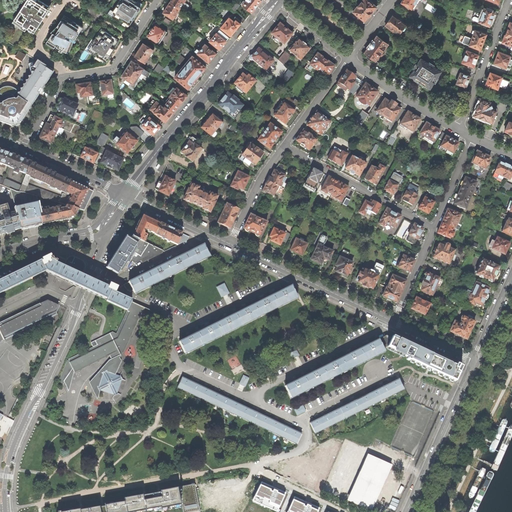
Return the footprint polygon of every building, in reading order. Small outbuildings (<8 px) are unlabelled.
[(14,19),(33,32),(36,27),(38,24),(36,22),(37,21),(39,22),(41,19),(40,17),(41,15),(43,16),(48,8),(35,0),(27,0),(26,1),(14,19)] [(111,0),(102,14),(126,30),(128,27),(136,16),(141,8),(140,7),(141,5),(136,2),(137,0),(138,1),(138,0),(111,0)] [(171,0),(171,2),(180,8),(184,2),(185,0),(171,0)] [(246,0),(242,5),(252,13),(257,6),(262,1),(260,0),(246,0)] [(373,3),(369,0),(368,0),(362,0),(353,12),(359,16),(365,21),(370,15),(377,7),(372,3),(373,3)] [(415,3),(417,0),(403,0),(401,3),(412,9),(415,3)] [(94,2),(91,6),(97,11),(100,6),(94,2)] [(173,19),(180,8),(171,2),(166,9),(163,13),(173,19)] [(191,6),(184,2),(180,8),(187,12),(191,6)] [(484,8),(481,15),(479,22),(490,27),(492,21),(495,12),(484,8)] [(84,47),(85,44),(99,23),(82,12),(75,23),(72,21),(71,23),(63,17),(45,44),(73,63),(84,47)] [(479,22),(481,15),(475,12),(472,20),(479,22)] [(385,26),(398,36),(402,30),(403,31),(404,31),(406,29),(406,27),(405,27),(406,25),(393,15),(389,20),(385,26)] [(216,24),(221,28),(226,23),(224,22),(223,21),(221,18),(216,24)] [(241,24),(240,24),(236,20),(235,22),(232,20),(229,18),(228,19),(227,18),(224,22),(226,23),(221,28),(231,36),(234,32),(236,32),(237,31),(237,30),(237,28),(241,24)] [(24,46),(33,32),(14,19),(5,33),(4,33),(4,39),(16,47),(17,46),(19,47),(21,44),(24,46)] [(89,47),(93,49),(95,46),(91,44),(97,34),(102,38),(104,35),(108,37),(109,35),(117,41),(121,35),(100,21),(99,23),(85,44),(89,47)] [(278,44),(280,41),(283,44),(292,34),(285,29),(280,24),(271,34),(275,37),(273,39),(278,44)] [(162,35),(165,31),(159,28),(159,26),(157,25),(156,25),(155,25),(153,28),(151,31),(150,32),(150,33),(148,36),(157,42),(160,39),(161,40),(164,36),(162,35)] [(219,30),(216,34),(211,40),(210,41),(219,49),(221,47),(222,47),(223,47),(224,47),(225,46),(225,45),(224,43),(229,38),(219,30)] [(475,30),(475,31),(474,34),(472,39),(469,46),(480,50),(483,44),(486,35),(475,30)] [(504,40),(502,43),(511,46),(511,34),(507,33),(505,38),(505,37),(504,40)] [(112,48),(117,41),(109,35),(108,37),(104,35),(102,38),(97,34),(91,44),(95,46),(93,49),(100,54),(98,57),(105,62),(112,51),(110,49),(111,47),(112,48)] [(368,55),(373,59),(376,61),(389,43),(386,40),(385,42),(380,38),(380,37),(379,36),(378,36),(377,36),(376,36),(375,37),(375,38),(375,39),(365,53),(368,55)] [(465,36),(464,37),(462,43),(469,46),(472,39),(465,36)] [(310,49),(305,45),(302,43),(298,39),(289,51),(300,60),(310,49)] [(119,42),(117,41),(112,48),(111,47),(110,49),(112,51),(114,48),(119,42)] [(203,47),(199,51),(197,53),(208,63),(211,60),(212,60),(213,59),(215,57),(214,56),(216,53),(205,44),(204,43),(201,46),(203,47)] [(145,63),(153,50),(143,44),(139,50),(135,57),(145,63)] [(96,55),(98,57),(100,54),(93,49),(89,47),(87,50),(96,55)] [(114,48),(112,51),(105,62),(106,62),(112,54),(115,49),(114,48)] [(16,56),(23,60),(28,54),(21,49),(16,56)] [(253,60),(266,71),(274,61),(268,56),(263,52),(259,49),(255,53),(253,56),(251,56),(250,57),(250,59),(251,60),(253,60)] [(478,56),(467,51),(462,63),(469,66),(469,67),(472,69),(473,67),(474,67),(476,61),(478,56)] [(278,60),(281,63),(284,65),(291,56),(285,52),(278,60)] [(497,58),(494,64),(506,68),(510,57),(499,52),(497,58)] [(175,59),(184,67),(188,62),(184,60),(185,59),(180,54),(175,59)] [(311,63),(309,65),(313,68),(326,77),(334,66),(329,63),(323,58),(317,54),(311,63)] [(193,56),(188,62),(184,67),(197,78),(199,75),(201,76),(202,75),(203,74),(202,73),(206,68),(193,56)] [(421,83),(422,83),(423,83),(425,84),(423,86),(425,87),(427,87),(428,85),(431,87),(434,83),(435,84),(438,78),(437,78),(441,72),(434,67),(434,66),(429,62),(428,64),(421,59),(417,65),(416,64),(413,69),(414,70),(411,74),(415,76),(413,78),(414,80),(415,81),(417,79),(418,80),(418,81),(420,82),(421,83)] [(31,75),(29,79),(28,81),(16,99),(14,99),(13,97),(12,95),(9,94),(7,94),(0,96),(0,121),(13,126),(14,125),(16,125),(16,124),(17,124),(19,125),(54,71),(38,61),(35,64),(31,66),(32,69),(29,74),(31,75)] [(141,79),(147,71),(132,61),(129,65),(126,70),(138,77),(141,79)] [(155,69),(161,73),(165,68),(158,64),(155,69)] [(310,72),(313,68),(309,65),(308,64),(305,68),(310,72)] [(175,77),(188,89),(192,84),(194,85),(195,83),(196,82),(195,81),(197,78),(184,67),(182,69),(184,70),(180,75),(178,73),(175,77)] [(285,75),(291,80),(295,74),(289,69),(285,75)] [(126,79),(131,82),(134,84),(138,77),(126,70),(124,73),(122,76),(126,79)] [(349,91),(355,83),(356,82),(356,81),(354,80),(356,77),(351,74),(347,71),(338,83),(347,89),(349,91)] [(468,82),(470,77),(461,73),(457,84),(466,87),(468,82)] [(498,87),(502,78),(502,77),(490,73),(488,79),(486,85),(487,85),(486,87),(490,88),(490,86),(498,89),(498,87)] [(234,84),(236,86),(243,92),(245,94),(246,93),(249,89),(255,82),(255,81),(247,74),(245,76),(242,74),(238,79),(234,84)] [(509,81),(502,78),(498,87),(506,90),(509,81)] [(113,95),(111,81),(105,82),(100,82),(102,96),(113,95)] [(345,92),(347,89),(338,83),(336,85),(345,92)] [(360,87),(357,85),(355,83),(349,91),(354,95),(360,87)] [(87,96),(92,96),(90,84),(83,85),(76,86),(77,93),(80,93),(81,98),(87,96)] [(371,88),(366,84),(356,98),(359,99),(359,100),(359,101),(359,102),(360,103),(363,105),(364,105),(365,105),(366,104),(369,106),(378,93),(371,88)] [(170,97),(171,98),(180,105),(183,100),(187,96),(177,88),(176,89),(172,94),(170,97)] [(219,106),(232,116),(241,105),(235,99),(236,98),(233,96),(232,97),(229,94),(224,100),(219,106)] [(95,95),(92,96),(87,96),(89,105),(96,104),(95,95)] [(63,100),(77,107),(78,105),(64,98),(63,100)] [(171,98),(165,105),(173,112),(176,109),(180,105),(171,98)] [(496,110),(494,109),(493,110),(490,109),(489,107),(490,103),(480,99),(478,105),(477,105),(475,109),(476,110),(474,116),(481,119),(480,120),(482,121),(484,122),(485,120),(492,123),(493,120),(495,115),(496,111),(496,110)] [(75,112),(77,107),(63,100),(62,103),(60,103),(59,105),(59,106),(60,107),(58,110),(65,114),(66,113),(72,115),(73,112),(75,112)] [(295,100),(292,104),(297,108),(298,109),(301,105),(295,100)] [(400,110),(395,107),(389,103),(384,100),(376,112),(380,115),(384,117),(392,123),(400,110)] [(276,113),(284,103),(282,101),(275,112),(276,113)] [(150,109),(165,122),(169,117),(173,112),(165,105),(163,107),(156,102),(153,106),(150,109)] [(285,123),(294,111),(295,110),(289,106),(284,102),(284,103),(276,113),(274,116),(285,124),(285,123)] [(295,112),(294,111),(285,123),(286,124),(291,119),(295,112)] [(368,115),(362,111),(356,121),(362,125),(368,115)] [(311,120),(307,125),(320,135),(321,135),(322,136),(326,132),(324,130),(330,122),(327,119),(322,115),(322,116),(317,112),(311,120)] [(414,116),(408,112),(399,126),(403,129),(404,127),(413,132),(420,120),(414,116)] [(50,126),(54,117),(50,115),(47,122),(46,124),(50,126)] [(211,136),(215,132),(222,123),(218,120),(219,119),(216,117),(216,118),(212,115),(209,119),(208,118),(205,121),(203,123),(204,124),(201,128),(211,136)] [(44,129),(55,134),(58,127),(59,127),(61,127),(62,125),(61,124),(60,123),(62,120),(61,120),(54,117),(50,126),(46,124),(44,129)] [(150,117),(146,122),(144,124),(143,125),(150,132),(150,131),(153,134),(155,132),(157,130),(158,130),(159,130),(160,129),(160,128),(160,127),(160,126),(150,117)] [(63,129),(67,121),(62,118),(61,120),(62,120),(60,123),(61,124),(62,125),(61,127),(59,127),(58,127),(55,134),(56,135),(57,134),(60,136),(63,129)] [(70,132),(74,124),(67,121),(63,129),(70,132)] [(432,127),(426,123),(419,134),(424,137),(422,139),(427,142),(428,140),(433,143),(440,131),(432,127)] [(270,124),(265,130),(262,135),(258,141),(269,149),(273,144),(272,144),(275,140),(277,136),(278,137),(281,132),(270,124)] [(239,131),(231,125),(229,128),(236,135),(239,131)] [(53,139),(55,134),(44,129),(41,134),(39,138),(53,145),(55,140),(54,140),(53,139)] [(135,130),(132,133),(138,139),(141,135),(135,130)] [(304,147),(309,150),(317,140),(304,130),(299,137),(296,141),(301,144),(300,145),(304,148),(304,147)] [(119,140),(116,137),(113,141),(116,144),(119,147),(119,148),(123,151),(123,150),(127,153),(130,149),(131,149),(133,149),(133,148),(134,148),(134,146),(133,145),(137,141),(126,132),(119,140)] [(108,137),(105,135),(102,133),(96,144),(101,147),(102,147),(106,140),(108,137)] [(445,149),(443,152),(451,156),(458,144),(451,140),(446,137),(440,147),(445,149)] [(106,140),(102,147),(105,149),(109,151),(113,144),(106,140)] [(201,150),(198,147),(194,144),(193,145),(189,142),(185,147),(183,150),(181,150),(180,152),(181,153),(182,154),(183,154),(184,155),(184,156),(188,159),(192,162),(194,160),(195,159),(195,158),(201,150)] [(259,159),(263,153),(259,150),(256,148),(255,148),(250,144),(241,156),(245,158),(242,162),(248,166),(251,163),(255,165),(259,159)] [(86,161),(93,164),(97,154),(85,148),(80,158),(86,161)] [(7,152),(0,149),(0,163),(10,167),(15,155),(7,152)] [(343,152),(339,150),(337,153),(332,151),(328,159),(332,162),(336,164),(343,152)] [(480,167),(484,169),(485,169),(487,165),(488,165),(489,162),(488,162),(490,157),(483,154),(477,151),(472,163),(473,164),(480,167)] [(107,166),(111,169),(112,169),(112,168),(118,171),(120,166),(123,160),(106,152),(101,163),(106,166),(107,166)] [(347,155),(343,152),(336,164),(341,166),(347,155)] [(22,158),(15,155),(10,167),(15,169),(15,171),(19,173),(20,171),(27,174),(31,162),(22,158)] [(366,164),(362,162),(357,159),(352,156),(345,169),(350,171),(349,172),(350,174),(351,174),(352,175),(354,175),(355,174),(359,176),(366,164)] [(41,166),(31,162),(27,174),(26,175),(31,177),(66,194),(72,181),(63,177),(41,166)] [(499,176),(503,177),(510,180),(511,174),(511,167),(507,165),(500,162),(494,174),(499,176)] [(370,183),(375,185),(385,169),(379,166),(377,170),(371,167),(364,179),(366,180),(366,182),(367,183),(369,182),(370,183)] [(305,184),(315,189),(323,174),(318,171),(312,168),(305,184)] [(475,178),(479,171),(472,168),(469,175),(475,178)] [(285,176),(282,174),(274,171),(272,174),(271,178),(269,177),(267,181),(279,187),(281,188),(284,183),(285,179),(284,179),(285,176)] [(245,185),(249,177),(238,172),(230,187),(237,190),(238,188),(243,190),(245,185)] [(391,177),(389,181),(398,186),(399,185),(400,185),(403,180),(393,175),(392,178),(391,177)] [(156,190),(168,196),(171,189),(174,189),(175,186),(174,184),(175,182),(164,176),(162,181),(161,182),(159,181),(155,189),(156,190)] [(327,192),(332,195),(338,182),(334,180),(329,177),(326,181),(323,186),(324,186),(321,191),(326,194),(327,192)] [(471,196),(474,190),(477,183),(465,178),(463,183),(462,183),(461,183),(460,184),(460,185),(461,186),(462,186),(460,191),(471,196)] [(3,186),(10,189),(17,192),(20,192),(22,186),(5,179),(3,186)] [(393,195),(398,186),(389,181),(389,180),(383,190),(389,193),(393,195)] [(51,201),(59,203),(62,199),(62,198),(28,185),(29,183),(24,181),(22,186),(20,192),(25,193),(30,194),(37,197),(45,199),(51,201)] [(62,198),(62,199),(64,200),(62,204),(67,206),(80,209),(85,198),(89,190),(72,181),(66,194),(65,195),(64,194),(62,198)] [(277,192),(279,187),(267,181),(265,185),(266,186),(265,188),(263,191),(273,196),(275,193),(276,191),(277,192)] [(338,182),(332,195),(336,197),(335,199),(341,202),(343,197),(346,192),(348,188),(345,186),(338,182)] [(502,189),(509,192),(511,185),(505,182),(502,189)] [(192,203),(197,205),(204,190),(199,187),(199,186),(192,183),(192,184),(191,184),(189,188),(188,188),(185,195),(183,200),(185,201),(185,202),(186,203),(188,204),(189,203),(190,203),(191,204),(192,203)] [(407,190),(409,191),(415,194),(418,189),(410,185),(407,190)] [(281,188),(279,187),(277,192),(276,191),(275,193),(281,195),(284,190),(284,189),(281,188)] [(16,209),(23,207),(19,195),(20,192),(17,192),(10,189),(16,209)] [(94,192),(89,190),(85,198),(90,199),(94,192)] [(208,212),(210,212),(212,208),(213,208),(216,201),(218,196),(217,196),(218,195),(211,192),(210,193),(204,190),(197,205),(203,208),(202,209),(203,209),(204,210),(204,211),(204,212),(205,212),(207,213),(208,212)] [(418,196),(415,194),(409,191),(407,193),(406,192),(404,196),(405,197),(403,201),(407,203),(412,206),(418,196)] [(471,196),(460,191),(458,196),(457,196),(456,196),(455,197),(455,198),(455,199),(456,199),(456,200),(454,204),(465,209),(471,196)] [(32,205),(39,204),(37,197),(30,194),(32,205)] [(90,199),(85,198),(80,209),(84,211),(88,203),(90,199)] [(433,206),(434,203),(430,201),(425,198),(418,209),(423,212),(428,214),(430,210),(432,210),(434,208),(433,206)] [(367,210),(372,201),(370,200),(369,203),(365,201),(359,213),(364,216),(365,213),(369,215),(371,212),(367,210)] [(375,202),(372,201),(367,210),(371,212),(376,215),(377,212),(378,212),(380,209),(379,208),(381,206),(375,202)] [(40,209),(39,204),(32,205),(23,207),(16,209),(17,212),(22,229),(32,227),(43,224),(40,209)] [(224,226),(230,229),(239,210),(227,204),(218,223),(224,226)] [(0,235),(9,233),(22,229),(17,212),(14,213),(12,208),(9,209),(8,205),(0,207),(0,235)] [(77,214),(80,209),(67,206),(66,208),(64,209),(64,212),(66,212),(68,219),(74,218),(75,217),(77,216),(77,214)] [(61,221),(68,219),(66,212),(64,212),(64,209),(62,209),(61,207),(52,209),(55,222),(61,221)] [(49,223),(55,222),(52,209),(44,211),(43,208),(40,209),(43,224),(49,223)] [(387,209),(380,221),(385,223),(394,228),(401,217),(393,212),(387,209)] [(457,219),(459,220),(461,215),(457,214),(457,213),(453,211),(453,212),(448,210),(445,216),(442,223),(454,228),(455,229),(457,223),(456,223),(457,219)] [(267,223),(266,222),(260,219),(251,215),(247,222),(244,228),(245,231),(247,232),(249,231),(255,234),(255,236),(257,237),(259,236),(260,236),(267,223)] [(142,218),(139,226),(144,228),(156,234),(161,223),(153,219),(145,216),(142,218)] [(511,220),(507,219),(506,220),(506,222),(501,232),(511,236),(511,220)] [(166,226),(161,223),(156,234),(155,234),(166,240),(172,228),(166,226)] [(452,233),(454,228),(442,223),(440,228),(437,234),(442,236),(445,237),(449,239),(450,237),(452,238),(454,233),(452,233)] [(411,237),(417,240),(417,239),(419,240),(420,240),(422,237),(421,235),(420,235),(423,229),(418,226),(414,224),(412,228),(411,228),(410,231),(408,235),(411,237)] [(136,231),(134,237),(145,242),(148,235),(145,234),(144,228),(139,226),(136,231)] [(166,240),(178,245),(183,234),(177,231),(172,228),(166,240)] [(273,243),(280,246),(285,234),(284,234),(280,232),(274,229),(270,237),(272,238),(270,241),(273,243)] [(289,234),(285,232),(284,234),(285,234),(280,246),(283,247),(289,234)] [(190,237),(183,234),(178,245),(188,241),(190,237)] [(321,236),(320,239),(317,245),(318,245),(323,248),(327,239),(327,238),(322,236),(321,236)] [(141,256),(149,244),(145,242),(134,237),(131,240),(129,239),(110,269),(115,273),(120,272),(124,265),(127,266),(129,264),(131,260),(134,256),(133,255),(134,252),(141,256)] [(497,238),(495,242),(493,248),(492,249),(505,255),(507,250),(510,243),(497,238)] [(307,245),(303,243),(299,241),(296,239),(293,246),(290,251),(294,252),(302,256),(307,245)] [(435,253),(432,258),(448,265),(450,260),(452,260),(454,256),(453,255),(455,250),(448,247),(449,245),(446,244),(445,246),(439,243),(437,248),(436,248),(435,248),(434,250),(434,251),(434,253),(435,253)] [(163,251),(149,244),(141,256),(134,252),(133,255),(134,256),(131,260),(136,263),(145,259),(146,261),(163,253),(163,251)] [(128,282),(133,292),(138,290),(139,292),(149,287),(148,285),(157,281),(158,283),(168,278),(167,276),(175,272),(176,273),(187,268),(186,266),(194,262),(195,264),(205,259),(204,257),(209,255),(204,245),(196,249),(176,258),(157,268),(137,278),(128,282)] [(329,250),(323,248),(318,245),(316,249),(313,256),(311,257),(310,259),(310,260),(317,263),(321,265),(322,263),(325,265),(327,261),(328,261),(333,252),(333,250),(330,249),(329,250)] [(340,258),(346,260),(349,253),(343,250),(340,258)] [(408,272),(410,273),(412,266),(415,261),(408,258),(409,256),(404,254),(400,263),(399,262),(397,267),(398,267),(398,268),(403,270),(406,271),(405,273),(408,274),(408,272)] [(0,282),(0,293),(46,271),(77,285),(82,276),(75,273),(76,270),(70,268),(65,266),(57,262),(58,261),(56,260),(55,261),(54,260),(53,258),(52,258),(51,256),(45,258),(41,260),(42,262),(0,282)] [(57,262),(65,266),(67,260),(58,256),(56,260),(58,261),(57,262)] [(75,273),(82,276),(85,269),(86,267),(86,264),(84,262),(83,260),(81,260),(79,259),(75,257),(73,256),(71,257),(69,257),(68,259),(67,260),(65,266),(70,268),(76,270),(75,273)] [(352,264),(346,260),(340,258),(336,266),(338,267),(335,272),(340,275),(346,277),(348,274),(350,275),(353,268),(351,267),(352,264)] [(488,281),(491,282),(491,281),(493,282),(495,276),(496,277),(498,274),(498,272),(497,272),(499,266),(490,262),(487,260),(487,261),(482,259),(476,274),(479,276),(479,277),(482,278),(482,277),(488,280),(488,281)] [(0,282),(42,262),(41,260),(0,280),(0,282)] [(373,274),(378,277),(383,267),(377,265),(373,274)] [(363,270),(362,274),(360,273),(359,273),(357,277),(360,278),(358,282),(357,282),(362,285),(362,286),(363,287),(364,287),(365,288),(367,288),(367,287),(372,290),(373,287),(374,287),(377,280),(377,279),(378,277),(373,274),(363,270)] [(407,278),(410,273),(408,272),(408,274),(405,273),(406,271),(403,270),(400,275),(407,278)] [(437,285),(439,279),(439,278),(429,274),(429,273),(427,273),(426,273),(425,275),(425,276),(425,277),(424,280),(423,279),(422,281),(419,290),(432,296),(437,285)] [(91,281),(82,276),(77,285),(87,290),(93,293),(97,295),(101,286),(97,283),(91,281)] [(392,276),(387,288),(401,294),(403,288),(406,281),(392,276)] [(467,302),(474,305),(475,303),(482,306),(484,300),(485,300),(487,300),(487,298),(488,296),(488,295),(487,295),(489,288),(485,287),(485,286),(480,284),(476,282),(472,293),(467,291),(464,297),(469,299),(467,302)] [(227,283),(218,286),(222,297),(231,294),(227,283)] [(106,302),(127,312),(131,302),(114,294),(117,288),(113,286),(109,285),(107,289),(101,286),(97,295),(97,296),(106,300),(106,302)] [(179,342),(184,352),(188,350),(189,352),(200,347),(199,345),(207,341),(208,342),(218,337),(217,335),(226,331),(227,333),(237,328),(236,326),(244,322),(245,324),(256,319),(255,317),(263,313),(264,315),(275,309),(274,307),(282,303),(283,305),(293,300),(292,298),(297,296),(292,286),(278,293),(259,302),(241,311),(222,321),(204,330),(185,339),(179,342)] [(396,302),(397,303),(401,294),(387,288),(386,288),(384,293),(383,293),(382,295),(383,296),(382,296),(383,297),(383,298),(385,299),(386,299),(386,298),(388,299),(393,301),(393,302),(395,303),(396,303),(396,302)] [(425,316),(430,304),(416,298),(413,303),(411,309),(415,311),(416,313),(417,313),(418,314),(420,313),(425,316)] [(0,330),(4,338),(56,313),(55,311),(58,305),(48,300),(40,304),(41,307),(6,324),(5,322),(0,323),(0,330)] [(122,357),(120,353),(122,352),(126,344),(127,344),(128,344),(127,343),(130,335),(132,335),(131,334),(135,326),(136,326),(135,325),(139,317),(140,318),(140,317),(139,317),(143,308),(151,312),(151,311),(131,302),(127,312),(116,335),(112,333),(101,339),(102,342),(96,345),(95,342),(91,344),(93,348),(67,361),(57,385),(62,387),(65,382),(69,391),(74,372),(74,373),(75,373),(74,372),(83,367),(83,369),(84,368),(83,367),(91,363),(92,364),(92,363),(100,359),(101,360),(100,359),(109,355),(117,350),(121,356),(121,357),(122,357)] [(40,304),(5,322),(6,324),(41,307),(40,304)] [(475,322),(472,320),(467,318),(464,317),(462,317),(461,319),(462,320),(461,323),(459,324),(454,322),(450,332),(456,335),(456,336),(460,338),(460,337),(466,339),(470,333),(471,333),(472,331),(473,329),(472,329),(475,322)] [(385,336),(379,339),(384,349),(388,346),(391,339),(388,338),(385,336)] [(285,386),(290,396),(294,394),(295,396),(306,390),(305,389),(313,384),(314,386),(324,381),(324,379),(332,375),(333,377),(343,372),(342,370),(350,366),(351,368),(362,363),(361,361),(369,357),(370,358),(381,353),(380,351),(384,349),(379,339),(368,344),(350,354),(333,362),(314,371),(294,381),(285,386)] [(406,346),(391,339),(388,346),(408,356),(408,358),(407,358),(406,360),(422,367),(423,365),(436,371),(455,380),(459,371),(456,369),(450,367),(440,362),(437,360),(437,359),(429,354),(414,348),(414,349),(406,346)] [(121,356),(117,350),(109,355),(114,365),(108,367),(106,372),(103,374),(102,374),(103,374),(98,388),(100,391),(99,392),(100,392),(100,391),(114,396),(112,399),(113,399),(114,396),(117,395),(120,396),(121,395),(117,394),(122,381),(125,382),(125,381),(122,380),(120,377),(121,374),(120,377),(115,376),(119,368),(117,363),(118,363),(118,362),(118,361),(121,356)] [(244,375),(241,384),(247,387),(251,377),(244,375)] [(295,441),(298,443),(302,434),(287,427),(254,412),(226,398),(196,384),(183,378),(179,386),(181,388),(181,389),(205,401),(206,399),(211,402),(211,403),(235,415),(236,413),(241,416),(240,417),(265,429),(265,427),(271,430),(270,431),(294,443),(295,441)] [(310,423),(314,432),(317,430),(318,432),(342,420),(341,418),(346,416),(347,417),(371,405),(371,404),(376,401),(377,402),(401,390),(400,389),(403,387),(399,379),(382,387),(353,402),(324,416),(310,423)] [(299,416),(308,411),(305,404),(295,409),(299,416)] [(502,422),(490,449),(489,451),(490,453),(493,453),(495,452),(508,423),(507,422),(506,420),(503,420),(502,422)] [(509,428),(492,466),(491,467),(491,469),(493,471),(495,471),(497,468),(511,436),(511,426),(509,428)] [(368,454),(352,501),(377,510),(378,507),(389,511),(399,480),(391,477),(396,463),(368,454)] [(469,495),(470,498),(472,497),(474,496),(486,471),(486,469),(485,468),(483,467),(481,469),(470,492),(469,495)] [(488,473),(470,510),(469,511),(476,511),(494,475),(494,473),(492,472),(489,472),(488,473)] [(234,484),(238,483),(237,476),(221,480),(222,486),(234,484)] [(284,491),(261,481),(253,501),(276,511),(284,491)] [(148,511),(163,509),(163,511),(182,507),(182,511),(194,511),(200,511),(195,484),(144,494),(126,497),(126,499),(105,503),(105,505),(81,509),(80,508),(74,509),(74,508),(57,511),(148,511)] [(316,511),(319,507),(293,496),(285,511),(316,511)]
